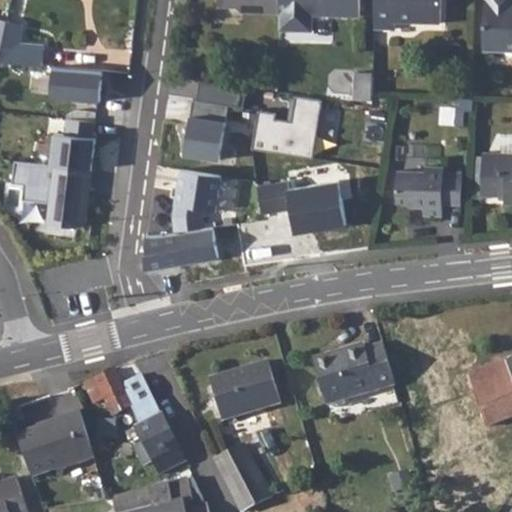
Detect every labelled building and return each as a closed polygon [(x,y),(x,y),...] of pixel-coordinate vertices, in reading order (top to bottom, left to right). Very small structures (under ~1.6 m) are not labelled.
[(218,0),(218,6),(237,7),(243,13),(279,14),(279,0),(218,0)] [(279,0),(279,14),(279,30),(312,32),(312,16),(359,17),(359,0),(279,0)] [(375,0),(375,29),(391,29),(391,22),(439,23),(439,0),(375,0)] [(511,0),(507,0),(485,0),(484,49),(511,49),(511,0)] [(6,19),(0,41),(21,43),(24,23),(6,19)] [(0,41),(0,43),(0,60),(39,64),(40,65),(42,44),(21,43),(0,41)] [(55,66),(53,95),(102,100),(103,88),(104,70),(55,66)] [(355,98),(373,99),(373,69),(356,68),(355,98)] [(248,83),(199,75),(186,151),(220,156),(228,106),(244,109),(248,83)] [(275,113),(258,110),(252,149),(314,159),(323,100),(296,96),(291,123),(274,120),(275,113)] [(63,131),(59,163),(101,168),(104,143),(104,137),(101,136),(103,121),(75,117),(73,133),(63,131)] [(511,150),(481,150),(482,193),(504,193),(504,201),(511,201),(511,150)] [(101,168),(59,163),(23,159),(21,182),(33,183),(31,198),(59,201),(56,223),(85,226),(85,222),(95,223),(98,195),(95,194),(96,185),(99,185),(100,178),(101,168)] [(396,168),(395,199),(413,200),(413,205),(423,205),(423,214),(441,214),(442,202),(459,203),(460,171),(442,170),(442,165),(424,164),(424,169),(396,168)] [(222,174),(180,168),(173,211),(175,232),(206,227),(204,207),(216,209),(222,174)] [(292,236),(344,228),(336,185),(288,193),(286,183),(256,188),(261,215),(288,211),(292,236)] [(206,227),(175,232),(146,238),(143,270),(220,256),(213,226),(206,227)] [(393,382),(381,342),(364,347),(363,342),(341,348),(343,353),(312,363),(324,402),(326,402),(329,404),(334,407),(346,404),(349,398),(348,397),(393,382)] [(511,357),(452,380),(472,431),(511,415),(511,357)] [(266,361),(209,377),(222,420),(279,404),(266,361)] [(114,369),(93,379),(105,400),(112,415),(130,406),(139,425),(137,428),(143,439),(133,444),(144,466),(153,461),(159,474),(185,461),(146,386),(141,375),(121,385),(114,369)] [(93,379),(73,388),(83,410),(105,400),(93,379)] [(80,411),(16,431),(34,477),(94,457),(80,411)] [(115,438),(115,420),(99,419),(100,436),(115,438)] [(242,444),(214,458),(240,511),(269,497),(242,444)] [(465,451),(422,465),(436,511),(474,511),(472,506),(481,503),(465,451)] [(0,511),(27,511),(15,477),(0,482),(0,511)] [(193,478),(147,489),(152,511),(208,511),(207,506),(184,511),(182,503),(204,498),(193,478)] [(407,488),(392,492),(394,501),(410,497),(407,488)] [(125,494),(111,498),(112,511),(152,511),(147,489),(125,494)]
